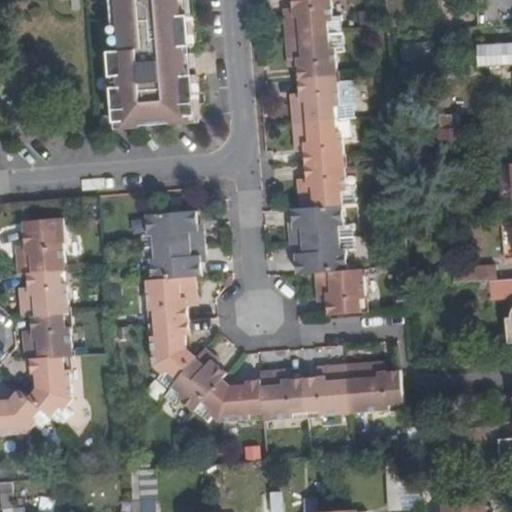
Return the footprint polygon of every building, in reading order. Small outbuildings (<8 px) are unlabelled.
[(74,10),(84,10),(82,0),(63,0),(63,1),(73,1),(74,10)] [(114,0),(118,45),(125,45),(121,0),(114,0)] [(129,129),(197,123),(197,117),(205,116),(201,73),(194,74),(193,67),(192,54),(191,47),(198,46),(196,16),(189,16),(187,0),(121,0),(125,45),(125,52),(115,53),(117,79),(125,79),(126,88),(117,89),(120,124),(128,123),(129,129)] [(187,0),(189,16),(196,16),(194,0),(187,0)] [(291,40),(330,36),(329,23),(335,22),(335,19),(333,0),(327,0),(296,0),(298,11),(298,18),(289,19),(291,40)] [(288,11),(289,19),(298,18),(298,11),(288,11)] [(379,13),(361,14),(363,28),(380,26),(379,13)] [(330,36),(344,35),(343,18),(335,19),(335,22),(329,23),(330,36)] [(337,50),(337,54),(346,53),(344,35),(330,36),(332,50),(337,50)] [(298,123),(337,121),(336,107),(341,107),(341,103),(340,83),(334,84),(333,73),(338,73),(337,54),(337,50),(332,50),(330,36),(291,40),(293,62),(302,62),(302,68),(304,94),(305,101),(296,102),(298,123)] [(511,63),(511,41),(478,44),(479,66),(511,63)] [(404,58),(433,58),(433,43),(404,43),(404,58)] [(192,54),(193,67),(201,67),(199,54),(192,54)] [(117,79),(117,89),(126,88),(125,79),(117,79)] [(511,122),(508,79),(493,80),(499,148),(511,147),(511,122)] [(499,148),(493,80),(478,82),(484,149),(488,149),(499,148)] [(295,95),(296,102),(305,101),(304,94),(295,95)] [(337,121),(351,119),(350,102),(341,103),(341,107),(336,107),(337,121)] [(205,125),(205,122),(205,116),(197,117),(197,123),(197,126),(205,125)] [(344,135),(344,140),(353,139),(351,119),(337,121),(337,135),(344,135)] [(304,210),(343,206),(342,195),(348,194),(347,188),(347,172),(341,172),(340,160),(345,158),(344,140),(344,135),(337,135),(337,121),(298,123),(299,146),(309,145),(309,153),(311,181),(312,189),(303,189),(304,210)] [(129,131),(129,129),(128,123),(120,124),(121,130),(121,131),(129,131)] [(463,145),(462,127),(438,129),(439,147),(463,145)] [(511,147),(499,148),(488,149),(489,166),(498,165),(511,163),(511,147)] [(511,163),(498,165),(501,198),(511,197),(511,163)] [(302,181),(303,189),(312,189),(311,181),(302,181)] [(343,206),(349,205),(358,205),(356,188),(347,188),(348,194),(342,195),(343,206)] [(94,204),(83,205),(84,218),(95,217),(94,204)] [(293,243),(344,239),(343,225),(350,225),(349,205),(343,206),(304,210),(298,210),(300,222),(300,230),(292,230),(293,243)] [(161,233),(162,247),(211,244),(210,230),(204,230),(203,225),(202,210),(153,214),(155,234),(161,233)] [(291,222),(292,230),(300,230),(300,222),(291,222)] [(343,225),(344,239),(358,237),(357,224),(350,225),(343,225)] [(495,224),(473,226),(474,239),(496,237),(495,224)] [(28,231),(28,245),(28,252),(19,253),(21,273),(31,273),(65,271),(64,266),(68,265),(66,241),(61,241),(60,228),(28,231)] [(146,234),(147,248),(162,247),(161,233),(155,234),(146,234)] [(345,253),(353,252),(359,252),(358,237),(344,239),(345,253)] [(319,274),(354,271),(353,252),(345,253),(344,239),(293,243),(295,257),(302,257),(303,264),(303,274),(319,274)] [(156,259),(158,281),(201,277),(208,277),(207,264),(206,257),(212,256),(211,244),(162,247),(163,259),(156,259)] [(148,260),(156,259),(163,259),(162,247),(147,248),(148,260)] [(451,280),(450,264),(434,265),(435,281),(451,280)] [(470,266),(471,281),(492,280),(498,279),(497,264),(470,266)] [(471,281),(470,266),(453,267),(455,283),(471,281)] [(332,296),(333,305),(334,316),(367,313),(365,301),(371,301),(369,277),(364,277),(363,270),(354,271),(319,274),(321,297),(332,296)] [(66,283),(65,271),(31,273),(32,286),(33,294),(24,295),(25,317),(35,317),(69,314),(68,308),(72,307),(70,284),(66,283)] [(156,311),(157,324),(194,322),(192,308),(192,297),(202,297),(201,277),(158,281),(153,281),(154,287),(149,287),(151,311),(156,311)] [(511,278),(498,279),(492,280),(494,299),(511,297),(511,278)] [(33,294),(32,286),(23,287),(24,295),(33,294)] [(409,291),(396,292),(397,307),(410,306),(409,291)] [(322,305),(333,305),(332,296),(321,297),(322,305)] [(192,297),(192,308),(203,307),(202,297),(192,297)] [(69,327),(69,314),(35,317),(36,330),(36,338),(27,338),(29,360),(31,359),(63,357),(70,357),(72,351),(75,351),(73,327),(69,327)] [(155,368),(163,374),(168,379),(173,374),(180,381),(200,358),(191,350),(189,336),(195,335),(194,322),(157,324),(159,337),(153,338),(155,368)] [(36,338),(36,330),(26,331),(27,338),(36,338)] [(198,413),(200,411),(209,400),(229,377),(231,375),(223,368),(217,363),(221,358),(209,348),(200,358),(180,381),(176,385),(188,396),(184,399),(198,413)] [(65,374),(63,357),(31,359),(33,374),(38,374),(39,390),(31,399),(43,411),(51,418),(60,409),(64,412),(68,407),(75,401),(72,373),(65,374)] [(217,363),(223,368),(226,363),(221,358),(217,363)] [(388,374),(395,374),(394,363),(387,364),(388,374)] [(393,406),(410,404),(406,373),(405,373),(395,374),(388,374),(387,364),(353,367),(356,410),(362,409),(363,413),(394,411),(393,406)] [(351,410),(356,410),(353,367),(333,369),(333,379),(324,380),(298,382),(290,382),(289,372),(267,374),(267,380),(270,417),(275,416),(275,420),(300,418),(300,414),(327,412),(327,416),(351,414),(351,410)] [(333,379),(333,369),(324,369),(324,380),(333,379)] [(296,372),(289,372),(290,382),(298,382),(296,372)] [(157,380),(170,391),(176,385),(180,381),(173,374),(168,379),(163,374),(157,380)] [(257,417),(270,417),(267,380),(253,380),(254,385),(238,386),(229,377),(209,400),(219,408),(216,413),(220,417),(228,424),(256,422),(257,417)] [(178,405),(184,399),(188,396),(176,385),(170,391),(167,395),(178,405)] [(43,411),(31,399),(22,393),(12,403),(0,402),(0,432),(1,432),(1,437),(28,435),(35,428),(39,424),(35,419),(43,411)] [(213,423),(220,417),(216,413),(219,408),(209,400),(200,411),(213,423)] [(75,414),(68,407),(64,412),(60,409),(51,418),(53,420),(62,428),(75,414)] [(53,420),(51,418),(43,411),(35,419),(39,424),(35,428),(41,433),(53,420)] [(460,431),(460,444),(500,441),(499,428),(460,431)] [(511,439),(500,441),(502,458),(511,457),(511,439)] [(260,444),(245,446),(247,463),(261,461),(260,444)] [(402,487),(400,460),(390,461),(392,511),(414,510),(413,487),(402,487)] [(16,511),(15,482),(3,482),(5,511),(26,511),(26,510),(16,511)] [(285,511),(285,496),(264,497),(263,511),(285,511)] [(158,511),(158,504),(136,503),(137,511),(158,511)]
